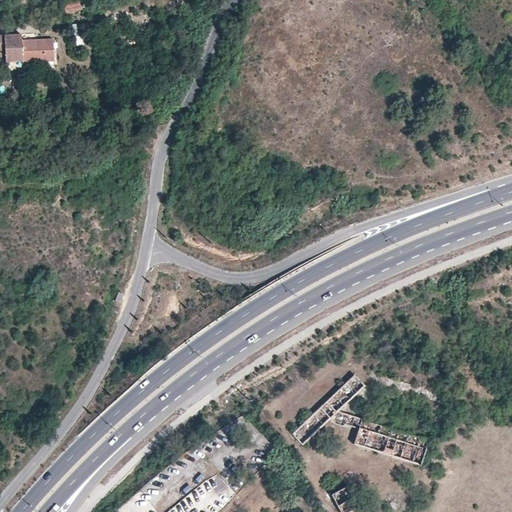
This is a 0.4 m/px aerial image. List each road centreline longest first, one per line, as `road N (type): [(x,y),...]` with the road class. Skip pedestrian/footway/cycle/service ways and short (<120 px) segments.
road 1 (primary): [(511,189),(366,241),(198,345),(128,397),(23,511)]
road 2 (residential): [(511,182),(350,229),(267,275),(235,279),(148,251)]
road 3 (primary): [(180,387),(315,295),(511,214)]
road 4 (residential): [(148,251),(114,351),(0,505)]
road 5 (residential): [(148,251),(161,154),(197,94),(234,0)]
road 6 (primary): [(48,511),(130,423),(180,387)]
road 7 (residential): [(71,511),(180,387)]
